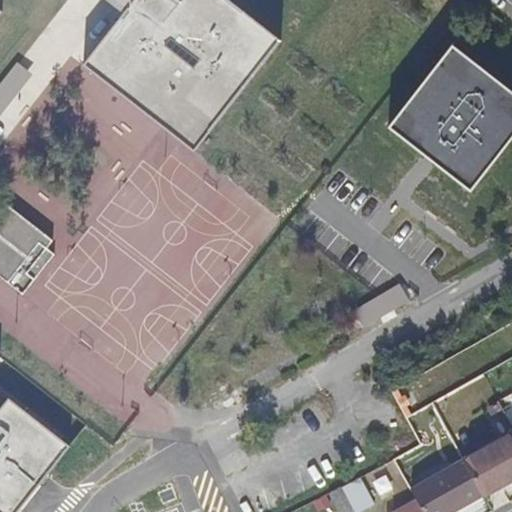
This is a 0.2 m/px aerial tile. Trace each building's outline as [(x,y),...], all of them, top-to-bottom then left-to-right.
[(275,42),(221,0),(130,0),(117,18),(80,66),(190,151),(275,42)] [(94,0),(117,18),(130,0),(94,0)] [(383,128),(464,191),(511,130),(511,98),(447,47),(383,128)] [(0,111),(30,74),(17,64),(0,85),(0,111)] [(0,202),(0,280),(11,289),(18,280),(26,286),(50,255),(42,249),(48,241),(0,202)] [(18,280),(11,289),(19,295),(26,286),(18,280)] [(357,308),(366,324),(411,297),(402,282),(357,308)] [(0,511),(17,511),(68,448),(0,396),(0,511)] [(511,434),(463,461),(485,500),(511,485),(511,434)] [(463,461),(412,490),(421,507),(423,511),(464,511),(485,500),(463,461)] [(354,511),(341,487),(328,494),(337,511),(354,511)]
